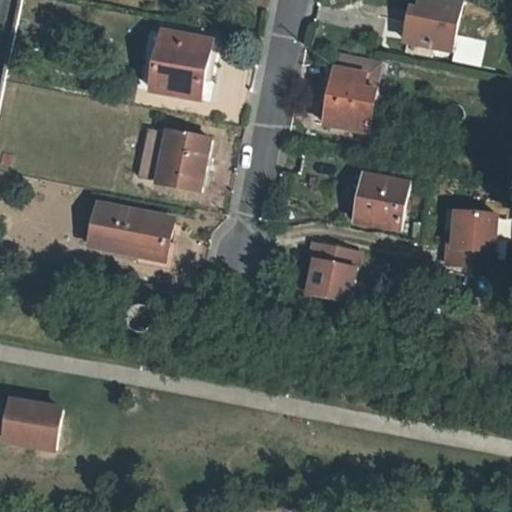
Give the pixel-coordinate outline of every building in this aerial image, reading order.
[(415,8),(407,43),(434,48),(453,52),(463,1),(459,0),(423,0),(421,9),(415,8)] [(202,99),(212,43),(166,34),(155,90),(202,99)] [(434,48),(407,43),(405,53),(432,58),(434,48)] [(366,90),(368,76),(337,71),(327,126),(371,133),(378,92),(366,90)] [(147,132),(139,177),(159,181),(158,183),(200,191),(209,141),(168,133),(167,135),(147,132)] [(401,231),(410,185),(366,177),(357,223),(401,231)] [(163,264),(171,222),(97,208),(90,249),(163,264)] [(496,214),(456,211),(453,248),(447,248),(446,264),(492,268),(496,214)] [(361,252),(314,243),(311,259),(317,261),(310,296),(350,304),(361,252)] [(153,314),(147,312),(141,312),(136,316),(133,321),(133,327),(135,332),(139,337),(145,338),(151,338),(156,334),(159,329),(159,323),(157,318),(153,314)] [(20,402),(14,442),(62,450),(69,410),(20,402)]
